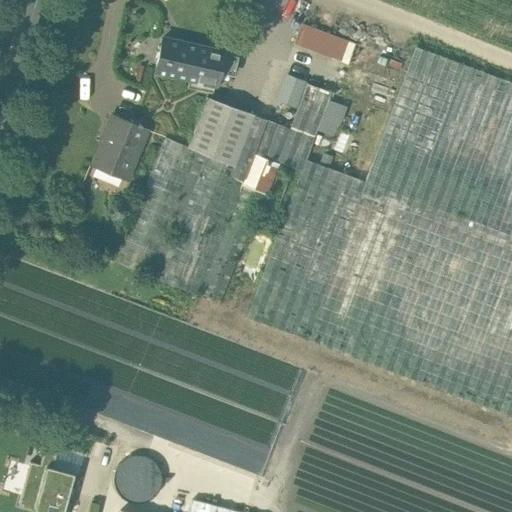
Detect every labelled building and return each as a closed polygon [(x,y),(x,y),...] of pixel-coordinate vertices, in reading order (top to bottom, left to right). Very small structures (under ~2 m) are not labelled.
[(356,43),(301,23),(293,45),(348,64),(356,43)] [(223,51),(162,37),(155,69),(215,83),(218,72),(231,75),(234,61),(221,58),(223,51)] [(511,84),(417,48),(367,182),(511,236),(511,84)] [(307,83),(290,128),(315,137),(331,93),(307,83)] [(253,115),(206,98),(189,146),(235,165),(253,115)] [(290,128),(253,115),(235,165),(247,170),(254,153),(278,163),(281,164),(293,168),(302,171),(306,159),(315,137),(290,128)] [(145,129),(112,116),(92,164),(125,177),(145,129)] [(189,146),(164,136),(113,262),(196,296),(241,183),(247,170),(235,165),(189,146)] [(278,163),(254,153),(247,170),(241,183),(265,193),(278,163)] [(367,182),(306,159),(302,171),(247,316),(307,339),(367,182)] [(281,164),(263,207),(275,212),(293,168),(281,164)] [(511,236),(367,182),(307,339),(511,416),(511,236)] [(241,183),(196,296),(220,305),(265,193),(241,183)] [(44,444),(39,462),(76,473),(81,455),(44,444)] [(158,496),(159,459),(120,458),(119,495),(158,496)] [(48,511),(63,511),(70,471),(26,464),(19,508),(48,511)] [(242,511),(191,498),(187,511),(242,511)]
